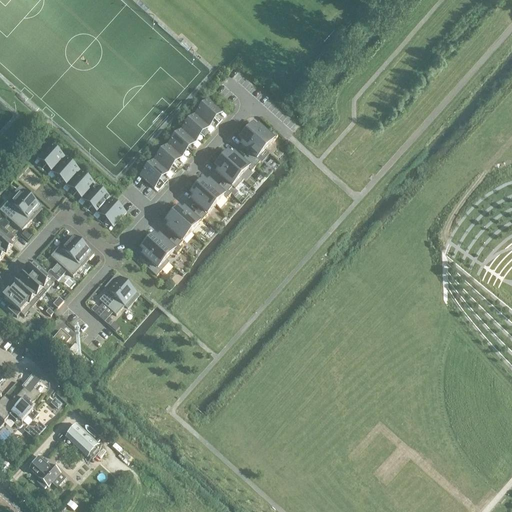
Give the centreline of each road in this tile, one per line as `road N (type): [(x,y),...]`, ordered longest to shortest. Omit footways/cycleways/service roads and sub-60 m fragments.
road 1 (residential): [(250,103),(114,257)]
road 2 (residential): [(0,282),(63,212),(114,257)]
